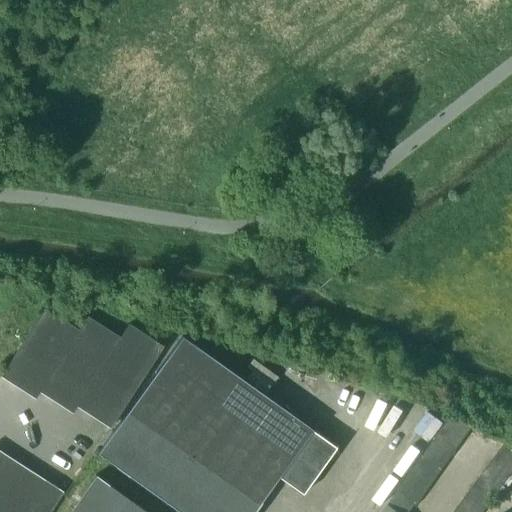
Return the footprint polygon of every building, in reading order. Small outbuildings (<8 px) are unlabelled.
[(45,307),(1,374),(36,397),(41,390),(73,411),(78,404),(111,426),(163,345),(128,323),(120,336),(87,315),(78,329),(45,307)] [(182,336),(98,452),(180,511),(252,511),(278,476),(302,493),(336,447),(312,430),(313,429),(182,336)] [(467,437),(474,427),(451,415),(446,421),(467,437)] [(467,437),(446,421),(439,431),(460,447),(467,437)] [(460,447),(439,431),(433,441),(453,456),(460,447)] [(453,456),(433,441),(426,450),(446,466),(453,456)] [(511,462),(511,446),(504,443),(498,452),(511,462)] [(0,511),(48,511),(63,490),(0,449),(0,511)] [(446,466),(426,450),(419,460),(439,475),(446,466)] [(491,460),(510,475),(511,472),(511,462),(498,452),(491,460)] [(439,475),(419,460),(412,469),(432,485),(439,475)] [(484,469),(504,483),(510,475),(491,460),(484,469)] [(432,485),(412,469),(405,479),(426,495),(432,485)] [(478,478),(497,492),(504,483),(484,469),(478,478)] [(149,511),(97,473),(69,511),(149,511)] [(471,487),(490,501),(497,492),(478,478),(471,487)] [(426,495),(405,479),(398,489),(419,504),(426,495)] [(465,496),(484,510),(490,501),(471,487),(465,496)] [(380,511),(412,511),(419,504),(398,489),(380,511)] [(458,504),(468,511),(482,511),(484,510),(465,496),(458,504)]
